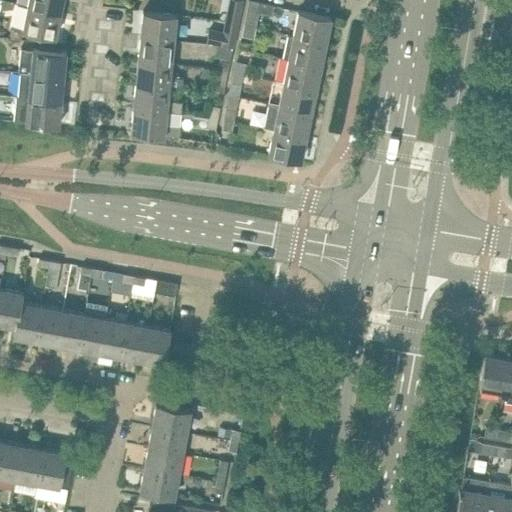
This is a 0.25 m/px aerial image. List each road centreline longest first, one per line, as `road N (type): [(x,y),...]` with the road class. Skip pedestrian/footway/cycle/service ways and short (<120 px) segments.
road 1 (unclassified): [(373,215),(25,172)]
road 2 (unclassified): [(22,194),(363,258)]
road 3 (tertiary): [(363,258),(321,511)]
road 4 (tertiary): [(378,511),(419,270)]
road 5 (tertiary): [(429,224),(467,0)]
road 6 (tertiary): [(410,0),(373,215)]
road 7 (residential): [(120,380),(0,357)]
road 8 (residential): [(95,119),(100,50),(91,0)]
